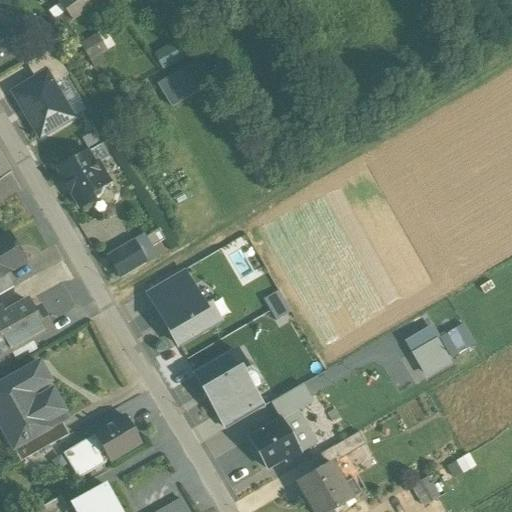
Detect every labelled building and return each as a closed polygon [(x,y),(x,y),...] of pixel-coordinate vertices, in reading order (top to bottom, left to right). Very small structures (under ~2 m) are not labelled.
[(60,0),(57,3),(66,15),(72,23),(103,0),(60,0)] [(12,17),(0,10),(0,24),(7,28),(12,17)] [(66,15),(60,20),(66,28),(72,23),(66,15)] [(90,62),(107,51),(98,37),(81,47),(90,62)] [(176,43),(155,53),(162,69),(183,59),(176,43)] [(53,86),(68,77),(52,52),(27,67),(35,81),(46,75),(53,86)] [(188,63),(156,83),(170,105),(202,85),(188,63)] [(13,94),(39,138),(72,120),(53,86),(46,75),(35,81),(13,94)] [(109,159),(101,145),(87,153),(94,166),(98,164),(99,165),(109,159)] [(87,153),(58,171),(80,209),(101,197),(105,185),(109,183),(99,165),(98,164),(94,166),(87,153)] [(158,231),(146,239),(152,248),(164,241),(158,231)] [(8,237),(0,241),(0,276),(4,274),(23,263),(8,237)] [(131,242),(107,256),(121,279),(145,265),(131,242)] [(4,274),(0,276),(0,296),(13,290),(4,274)] [(147,294),(155,309),(187,291),(179,276),(147,294)] [(192,288),(187,291),(155,309),(178,348),(220,324),(210,307),(205,309),(192,288)] [(28,304),(0,319),(0,350),(5,347),(8,353),(50,330),(40,312),(34,315),(28,304)] [(442,334),(452,357),(476,346),(465,324),(442,334)] [(434,341),(415,353),(429,377),(448,365),(434,341)] [(196,377),(218,415),(254,394),(242,374),(246,371),(236,354),(196,377)] [(38,365),(0,385),(0,429),(12,451),(60,424),(66,421),(47,385),(49,384),(38,365)] [(302,386),(270,404),(280,422),(295,413),(312,404),(302,386)] [(248,398),(218,415),(227,429),(256,412),(248,398)] [(295,413),(280,422),(299,454),(314,446),(295,413)] [(124,418),(90,439),(105,465),(140,444),(124,418)] [(280,422),(247,440),(265,471),(287,458),(288,460),(290,459),(299,454),(280,422)] [(60,424),(12,451),(19,464),(67,437),(60,424)] [(358,433),(312,460),(318,470),(329,464),(330,466),(365,446),(358,433)] [(90,439),(62,455),(78,481),(105,465),(90,439)] [(318,470),(296,483),(312,511),(327,511),(332,510),(333,511),(350,501),(341,484),(330,466),(329,464),(318,470)] [(48,470),(41,474),(48,485),(55,482),(48,470)] [(452,471),(441,477),(449,491),(460,485),(452,471)] [(351,479),(341,484),(350,501),(360,495),(351,479)] [(118,511),(102,483),(70,501),(74,509),(69,511),(68,511),(118,511)] [(186,511),(179,498),(154,511),(186,511)] [(61,511),(56,501),(35,511),(61,511)]
